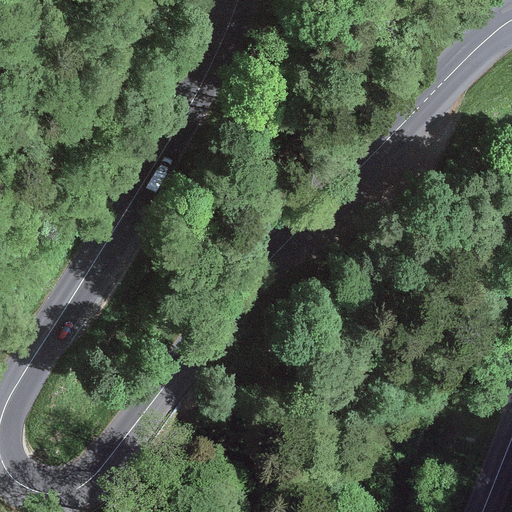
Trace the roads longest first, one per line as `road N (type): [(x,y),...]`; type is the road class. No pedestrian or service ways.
road 1 (secondary): [(511,22),(232,302),(96,477),(47,496),(22,487),(0,453)]
road 2 (secondary): [(0,430),(17,387),(201,89),(240,0)]
